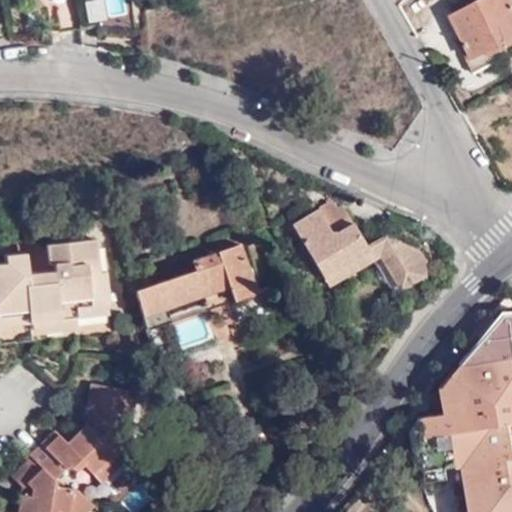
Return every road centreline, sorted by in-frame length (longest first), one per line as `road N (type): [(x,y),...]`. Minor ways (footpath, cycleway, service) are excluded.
road 1 (residential): [(0,76),(86,77),(177,91),(419,193),(483,199)]
road 2 (tertiary): [(511,255),(445,318),(301,511)]
road 3 (residential): [(376,0),(483,199)]
